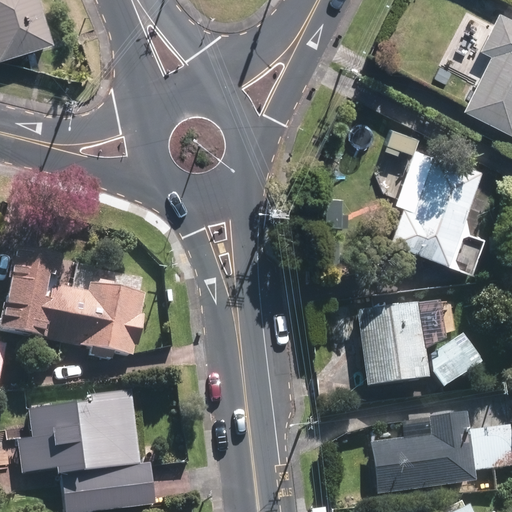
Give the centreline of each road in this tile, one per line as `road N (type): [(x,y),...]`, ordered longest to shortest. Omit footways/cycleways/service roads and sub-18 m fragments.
road 1 (secondary): [(243,335),(261,511)]
road 2 (residential): [(166,190),(0,131)]
road 3 (secondary): [(249,172),(253,279),(243,335)]
road 4 (residential): [(327,0),(324,25),(285,106),(255,144)]
road 5 (secondary): [(243,335),(213,290),(200,241),(174,196)]
road 6 (residential): [(0,128),(106,131),(151,121)]
road 7 (residential): [(225,98),(309,0)]
